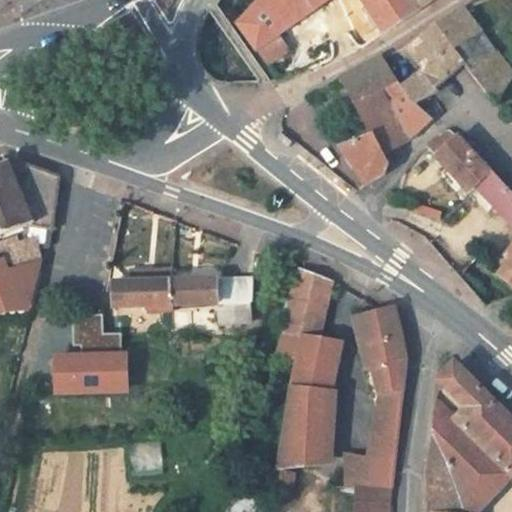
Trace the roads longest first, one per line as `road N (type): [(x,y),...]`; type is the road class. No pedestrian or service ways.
road 1 (unclassified): [(225,122),(469,0)]
road 2 (residential): [(77,156),(29,389)]
road 3 (unclassified): [(411,511),(432,298)]
road 4 (primary): [(116,171),(300,238)]
road 5 (primary): [(300,238),(432,298)]
road 6 (primary): [(432,298),(331,207)]
road 7 (primary): [(331,207),(225,122)]
